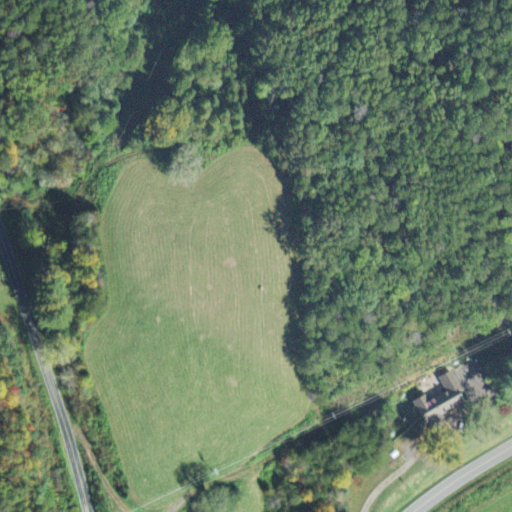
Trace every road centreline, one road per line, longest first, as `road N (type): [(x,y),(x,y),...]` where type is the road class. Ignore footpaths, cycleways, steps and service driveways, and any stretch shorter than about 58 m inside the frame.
road 1 (residential): [(88,511),(0,233)]
road 2 (primary): [(411,511),(511,443)]
